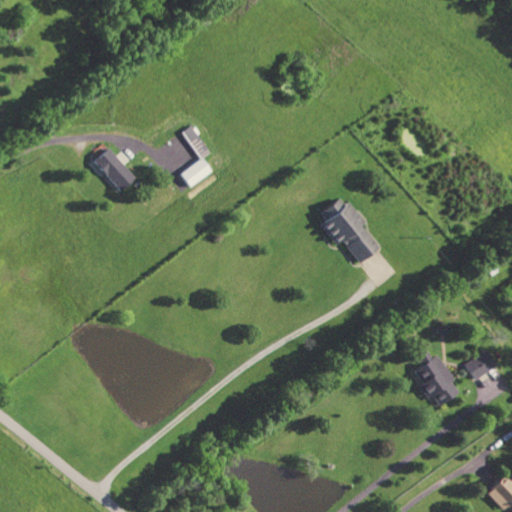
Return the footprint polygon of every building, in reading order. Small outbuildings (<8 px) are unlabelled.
[(207,156),(190,127),(180,133),(196,162),(207,156)] [(118,193),(133,179),(105,150),(91,163),(118,193)] [(186,189),(209,175),(201,160),(177,174),(186,189)] [(334,247),(340,242),(356,264),(376,249),(359,227),(362,225),(346,203),(341,206),(337,200),(318,214),(323,222),(318,225),(334,247)] [(438,407),(459,393),(435,357),(431,360),(425,350),(415,357),(422,367),(414,373),(422,384),(417,387),(427,401),(431,398),(438,407)] [(463,366),(472,381),(494,369),(485,353),(463,366)] [(511,511),(511,478),(506,484),(501,479),(484,495),(500,511),(501,511),(510,504),(511,505),(511,510),(509,511),(511,511)]
